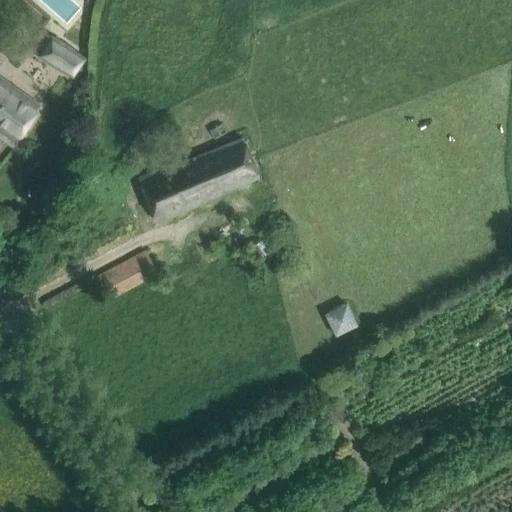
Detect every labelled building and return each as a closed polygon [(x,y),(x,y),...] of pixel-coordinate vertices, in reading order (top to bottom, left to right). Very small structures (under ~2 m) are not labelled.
[(32,52),(73,76),(86,55),(44,30),(32,52)] [(0,131),(16,143),(28,126),(41,107),(0,77),(0,131)] [(258,176),(250,158),(240,135),(179,162),(178,160),(137,179),(156,221),(258,176)] [(156,270),(145,250),(96,277),(107,297),(156,270)] [(358,324),(347,302),(324,313),(335,335),(358,324)]
